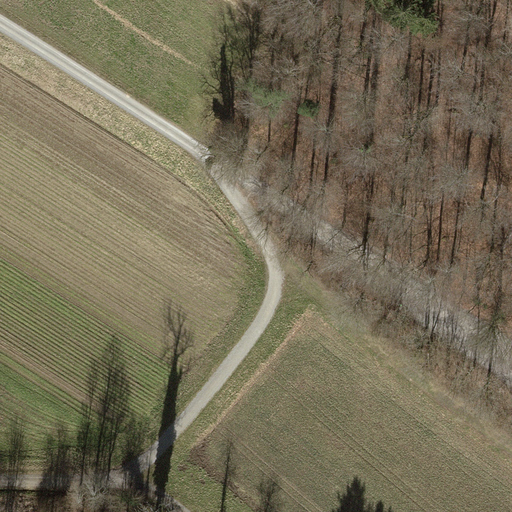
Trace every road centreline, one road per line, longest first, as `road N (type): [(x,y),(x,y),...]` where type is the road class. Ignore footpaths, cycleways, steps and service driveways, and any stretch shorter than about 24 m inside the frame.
road 1 (track): [(0,21),(511,352)]
road 2 (track): [(208,160),(269,243),(279,279),(511,452)]
